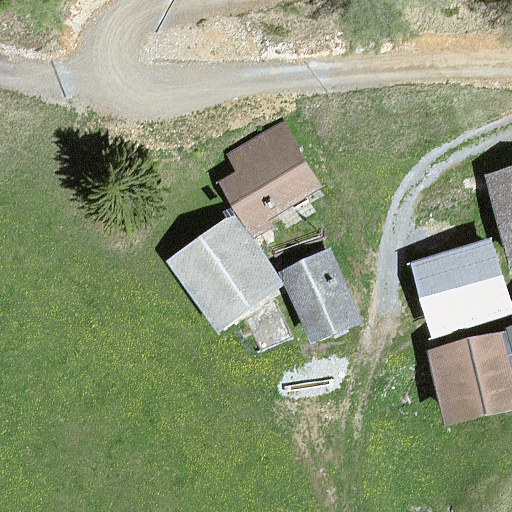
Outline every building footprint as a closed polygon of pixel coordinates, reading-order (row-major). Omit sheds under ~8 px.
[(300,142),(233,181),(271,243),(337,204),(300,142)] [(511,176),(497,181),(511,233),(511,176)] [(235,227),(176,268),(222,332),(280,291),(235,227)] [(511,304),(497,255),(419,278),(437,337),(511,314),(511,304)] [(346,257),(296,270),(314,341),(364,328),(346,257)] [(511,379),(502,342),(435,358),(452,425),(511,410),(511,379)]
